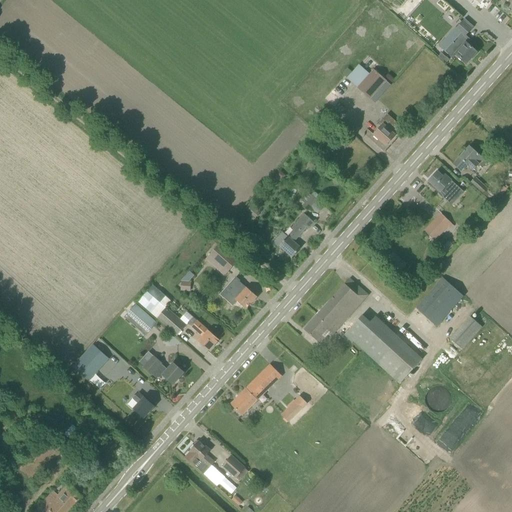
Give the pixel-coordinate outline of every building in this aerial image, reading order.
[(391,0),(400,8),(407,0),(391,0)] [(452,58),(456,55),(466,64),(477,52),(466,43),(470,39),(466,36),(471,30),(462,22),(439,48),(452,58)] [(347,68),(343,73),(348,78),(352,72),(347,68)] [(370,74),(358,88),(370,99),(375,103),(391,85),(386,81),(374,70),(370,74)] [(383,124),(373,135),(386,146),(395,135),(394,135),(401,127),(388,114),(381,122),(383,124)] [(327,129),(335,137),(343,128),(334,121),(327,129)] [(473,170),(478,165),(481,168),(486,162),(483,159),(469,147),(459,158),(460,158),(454,164),(461,171),(466,164),(473,170)] [(310,162),(307,165),(309,167),(308,168),(312,172),(316,167),(310,162)] [(429,181),(440,192),(438,194),(445,200),(451,193),(458,199),(464,192),(445,175),(443,177),(437,172),(429,181)] [(489,190),(475,177),(469,183),(483,196),(489,190)] [(312,206),(317,201),(317,200),(312,195),(303,206),(308,211),(312,206)] [(496,206),(502,200),(497,195),(491,201),(496,206)] [(256,219),(261,214),(251,204),(246,209),(256,219)] [(288,236),(279,246),(292,258),(301,248),(294,242),(307,227),(309,229),(315,223),(304,213),(292,227),(295,230),(289,237),(288,236)] [(424,232),(435,242),(448,228),(450,230),(454,226),(441,214),(424,232)] [(210,255),(228,271),(237,262),(219,246),(210,255)] [(407,264),(393,252),(385,262),(398,274),(407,264)] [(436,327),(464,297),(443,278),(416,308),(436,327)] [(350,279),(327,304),(304,330),(320,344),(330,333),(332,335),(368,295),(350,279)] [(181,281),(181,291),(191,292),(191,282),(189,282),(181,281)] [(239,281),(228,294),(246,309),(257,297),(247,288),(246,288),(239,281)] [(152,313),(157,318),(157,319),(177,337),(187,325),(180,319),(166,307),(171,302),(153,286),(138,302),(151,314),(152,313)] [(136,305),(128,313),(149,332),(156,323),(136,305)] [(188,324),(192,327),(204,337),(199,342),(209,351),(219,340),(211,333),(198,321),(193,317),(187,312),(180,319),(187,325),(188,324)] [(353,342),(399,385),(423,361),(376,317),(371,323),(363,315),(344,335),(352,343),(353,342)] [(451,339),(462,350),(482,328),(470,317),(451,339)] [(94,345),(73,368),(88,382),(109,359),(94,345)] [(161,363),(154,357),(144,368),(152,375),(156,378),(161,377),(163,375),(173,385),(184,373),(173,364),(168,370),(161,364),(161,363)] [(254,403),(263,394),(281,376),(270,365),(230,404),(242,416),(254,403)] [(113,401),(129,384),(119,375),(103,391),(113,401)] [(433,388),(430,389),(428,392),(427,393),(426,395),(425,398),(425,400),(425,403),(427,407),(429,409),(430,411),(433,412),(436,413),(438,413),(441,413),(444,411),(447,410),(449,408),(450,405),(451,403),(451,400),(451,397),(450,394),(449,393),(447,391),(445,389),(442,388),(439,387),(436,387),(433,388)] [(135,409),(144,418),(154,406),(140,393),(135,399),(140,403),(135,409)] [(281,415),(281,416),(288,423),(308,404),(300,396),(281,415)] [(62,460),(75,474),(84,466),(71,452),(58,438),(49,447),(43,441),(8,476),(23,491),(58,456),(62,460)] [(189,451),(190,452),(185,458),(195,466),(200,461),(210,469),(216,462),(208,455),(212,451),(205,445),(204,446),(198,441),(189,451)] [(232,456),(222,467),(235,479),(245,469),(232,456)] [(53,493),(35,511),(66,511),(80,498),(67,486),(57,496),(53,493)] [(243,502),(235,496),(232,500),(239,507),(243,502)]
